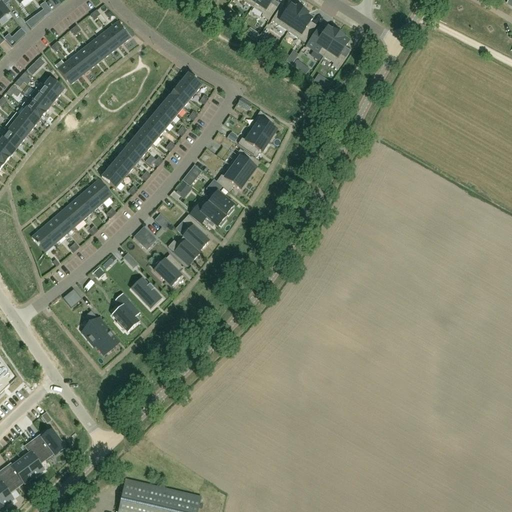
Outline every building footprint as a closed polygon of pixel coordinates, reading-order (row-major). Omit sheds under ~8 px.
[(0,0),(0,20),(9,13),(4,6),(9,2),(7,0),(0,0)] [(252,8),(257,0),(236,0),(241,3),(242,2),(252,8)] [(257,0),(252,8),(263,15),(261,17),(268,21),(277,8),(271,4),(273,0),(257,0)] [(288,33),(303,11),(297,7),(296,9),(291,5),(285,14),(279,10),(272,21),(288,33)] [(308,15),(303,11),(288,33),(305,44),(313,31),(309,28),(308,26),(312,20),(307,16),(308,15)] [(44,18),(41,13),(26,23),(31,30),(44,18)] [(107,31),(120,47),(130,39),(117,23),(107,31)] [(312,50),(323,58),(339,34),(333,30),(332,31),(327,28),(324,33),(318,29),(315,33),(306,46),(307,47),(312,50)] [(97,39),(110,55),(120,47),(107,31),(97,39)] [(16,44),(25,36),(20,32),(12,40),(16,44)] [(345,38),(339,34),(323,58),(333,65),(332,67),(338,71),(346,58),(341,55),(349,43),(344,39),(345,38)] [(265,48),(269,41),(264,38),(260,45),(265,48)] [(87,47),(100,63),(110,55),(97,39),(87,47)] [(77,54),(90,71),(100,63),(87,47),(77,54)] [(68,62),(80,78),(90,71),(77,54),(68,62)] [(39,69),(44,64),(39,59),(34,64),(39,69)] [(57,70),(70,86),(80,78),(68,62),(57,70)] [(299,70),(302,66),(297,62),(294,67),(299,70)] [(23,83),(27,78),(23,75),(19,80),(23,83)] [(182,82),(196,94),(202,87),(188,75),(182,82)] [(40,84),(58,99),(64,91),(50,79),(44,87),(40,84)] [(324,80),(321,85),(327,90),(331,84),(324,80)] [(175,90),(189,102),(196,94),(182,82),(175,90)] [(40,84),(34,92),(52,106),(58,99),(40,84)] [(16,90),(12,87),(10,90),(6,94),(10,97),(16,90)] [(169,97),(183,109),(189,102),(175,90),(169,97)] [(34,92),(28,99),(46,114),(52,106),(34,92)] [(163,105),(177,116),(183,109),(169,97),(163,105)] [(28,99),(22,107),(40,121),(46,114),(28,99)] [(238,105),(243,108),(246,103),(241,100),(238,105)] [(157,112),(171,124),(177,116),(163,105),(157,112)] [(25,110),(20,117),(16,114),(34,129),(40,121),(22,107),(25,110)] [(151,119),(165,131),(171,124),(157,112),(151,119)] [(251,130),(269,143),(276,132),(270,127),(274,122),(260,113),(249,129),(251,130)] [(16,114),(10,122),(28,136),(34,129),(16,114)] [(145,127),(159,139),(165,131),(151,119),(145,127)] [(4,129),(22,144),(28,136),(10,122),(4,129)] [(138,134),(153,146),(159,139),(145,127),(138,134)] [(0,137),(0,138),(16,151),(22,144),(4,129),(4,130),(5,131),(0,137)] [(269,143),(251,130),(244,141),(242,139),(238,145),(254,156),(257,151),(262,154),(269,143)] [(132,141),(146,153),(153,146),(138,134),(132,141)] [(234,143),(237,139),(231,134),(227,139),(234,143)] [(0,150),(10,159),(16,151),(0,138),(0,139),(1,140),(0,141),(0,150)] [(126,149),(140,161),(146,153),(132,141),(126,149)] [(120,156),(134,168),(140,161),(126,149),(120,156)] [(0,163),(4,166),(10,159),(0,150),(0,163)] [(240,151),(229,166),(248,181),(256,170),(250,165),(253,161),(240,151)] [(114,164),(128,175),(134,168),(120,156),(114,164)] [(108,171),(122,183),(128,175),(114,164),(108,171)] [(248,181),(229,166),(216,183),(229,193),(234,186),(240,191),(248,181)] [(108,171),(101,179),(115,190),(122,183),(108,171)] [(188,178),(184,182),(189,187),(193,182),(188,178)] [(89,189),(102,205),(112,196),(99,181),(89,189)] [(212,195),(206,201),(226,218),(225,217),(227,216),(228,217),(234,210),(232,209),(234,207),(217,193),(222,188),(214,181),(206,190),(212,195)] [(183,183),(177,191),(182,196),(188,188),(183,183)] [(79,197),(93,213),(102,205),(89,189),(79,197)] [(70,205),(83,221),(93,213),(79,197),(70,205)] [(198,206),(190,215),(202,225),(205,220),(209,223),(207,224),(208,225),(209,223),(210,222),(217,229),(219,226),(220,228),(226,221),(225,220),(226,218),(206,201),(200,208),(198,206)] [(60,214),(74,229),(83,221),(70,205),(60,214)] [(51,222),(64,237),(74,229),(60,214),(51,222)] [(154,222),(165,231),(171,225),(160,215),(154,222)] [(182,223),(190,230),(184,237),(200,252),(209,243),(204,239),(208,235),(188,217),(182,223)] [(51,222),(41,230),(55,246),(64,237),(51,222)] [(45,254),(55,246),(41,230),(31,239),(45,254)] [(157,241),(150,234),(144,240),(151,247),(157,241)] [(174,242),(168,248),(187,266),(190,262),(191,264),(201,253),(200,252),(184,237),(177,245),(174,242)] [(181,277),(177,273),(182,268),(169,256),(154,272),(171,288),(181,277)] [(143,280),(132,291),(151,310),(162,300),(153,291),(154,290),(149,285),(148,286),(143,280)] [(69,294),(63,299),(71,309),(77,304),(69,294)] [(116,324),(122,330),(123,329),(127,334),(139,323),(135,319),(140,315),(126,300),(121,304),(123,307),(112,316),(118,323),(116,324)] [(91,312),(83,319),(90,327),(90,328),(83,334),(94,347),(96,346),(103,356),(112,348),(118,343),(98,320),(91,312)] [(0,396),(16,381),(0,359),(0,396)] [(41,436),(33,442),(47,460),(54,455),(55,456),(65,449),(52,431),(43,438),(41,436)] [(30,454),(21,461),(34,478),(43,471),(39,466),(47,460),(33,442),(25,448),(30,454)] [(10,465),(2,471),(16,490),(23,484),(24,485),(34,478),(21,461),(12,467),(10,465)] [(0,503),(3,508),(13,501),(9,495),(16,490),(2,471),(0,472),(0,503)] [(126,480),(118,511),(197,511),(201,498),(126,480)]
